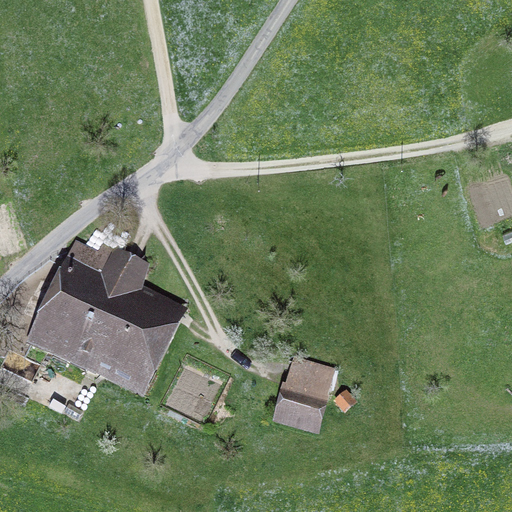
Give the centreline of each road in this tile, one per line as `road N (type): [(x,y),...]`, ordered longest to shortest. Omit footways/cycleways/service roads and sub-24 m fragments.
road 1 (unclassified): [(0,291),(82,216),(197,130),(290,0)]
road 2 (track): [(511,127),(452,143),(282,165),(208,169),(163,161)]
road 3 (track): [(134,181),(220,339),(278,376)]
road 4 (track): [(178,148),(152,0)]
